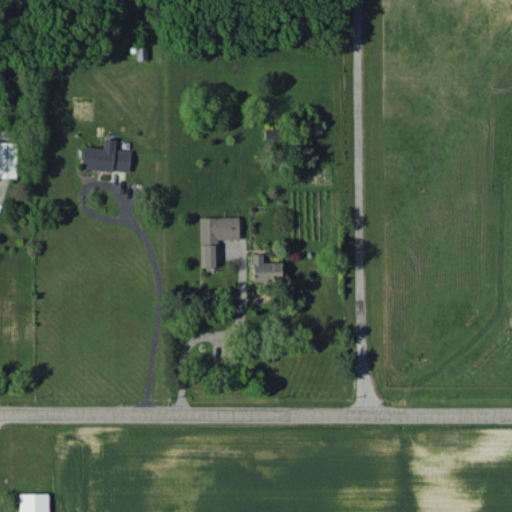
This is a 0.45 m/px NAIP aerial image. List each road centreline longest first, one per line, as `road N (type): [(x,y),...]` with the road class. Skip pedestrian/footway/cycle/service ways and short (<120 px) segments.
road 1 (tertiary): [(0,410),(511,413)]
road 2 (residential): [(362,413),(356,0)]
